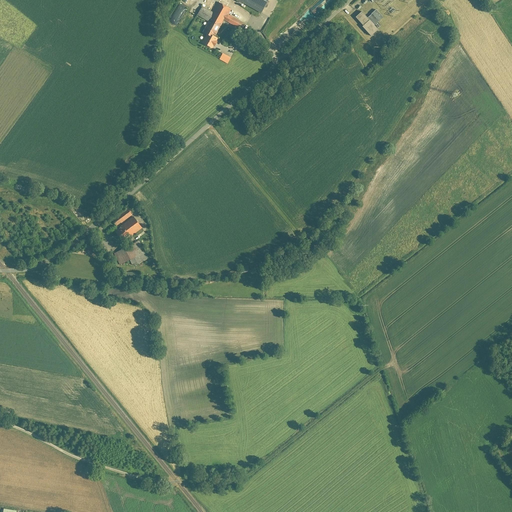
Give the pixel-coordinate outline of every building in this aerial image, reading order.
[(262,15),(269,0),(242,0),(241,4),(262,15)] [(217,3),(212,13),(200,7),(196,16),(207,22),(202,33),(216,40),(225,23),(240,31),(245,22),(229,14),(231,10),(217,3)] [(375,11),(367,18),(362,12),(354,19),(369,37),(377,30),(373,26),(381,18),(375,11)] [(111,220),(114,226),(131,216),(127,210),(111,220)] [(114,231),(123,242),(141,229),(132,218),(114,231)] [(131,267),(147,257),(137,241),(114,255),(121,266),(128,261),(131,267)] [(123,274),(123,282),(137,282),(137,274),(123,274)]
